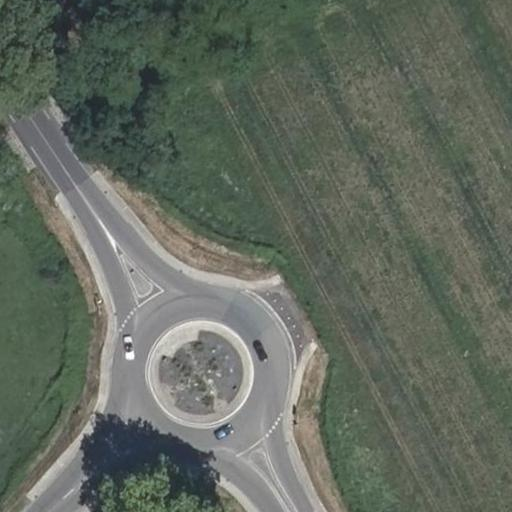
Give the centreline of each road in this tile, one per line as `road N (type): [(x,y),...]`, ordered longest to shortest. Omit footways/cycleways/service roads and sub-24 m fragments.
road 1 (primary): [(0,62),(105,225)]
road 2 (primary): [(268,398),(271,354),(262,333),(227,305),(205,301)]
road 3 (primary): [(105,225),(133,350)]
road 4 (primary): [(205,301),(105,225)]
